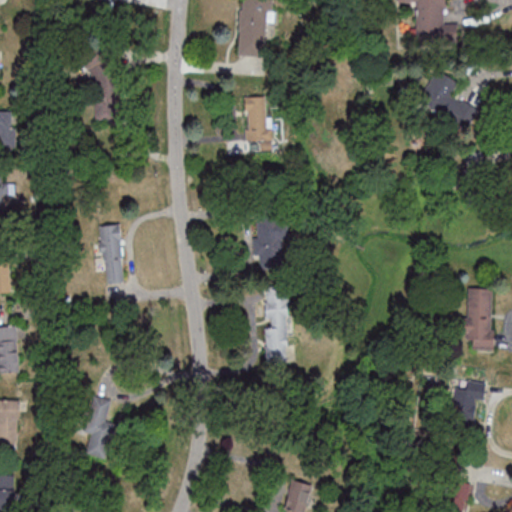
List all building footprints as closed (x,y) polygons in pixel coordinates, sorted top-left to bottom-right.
[(267,56),(268,0),(240,0),(239,55),(267,56)] [(446,0),(397,0),(398,3),(417,3),(416,40),(458,40),(458,22),(446,22),(446,0)] [(107,58),(91,58),(91,81),(107,81),(107,58)] [(466,123),(474,108),(452,96),(460,82),(437,70),(422,100),(466,123)] [(246,97),(246,142),(268,142),(268,97),(246,97)] [(0,108),(0,145),(13,146),(14,108),(0,108)] [(0,173),(0,215),(2,215),(2,194),(12,194),(12,184),(3,184),(3,174),(0,173)] [(284,217),(256,218),(257,261),(285,260),(284,217)] [(120,223),(99,225),(105,284),(126,282),(120,223)] [(0,260),(0,292),(11,292),(11,260),(0,260)] [(266,325),(267,364),(289,363),(288,287),(266,287),(267,325),(266,325)] [(494,288),(469,287),(468,317),(460,317),(460,337),(473,337),(473,348),(492,349),(494,288)] [(0,326),(0,372),(19,371),(17,325),(0,326)] [(484,400),(485,389),(456,385),(452,420),(473,423),(476,399),(484,400)] [(110,398),(91,398),(91,448),(110,448),(110,398)] [(19,399),(0,399),(0,448),(19,448),(19,399)] [(0,511),(14,511),(14,474),(0,474),(0,511)] [(306,511),(312,484),(292,480),(284,511),(306,511)] [(470,483),(451,481),(448,509),(466,511),(470,483)]
